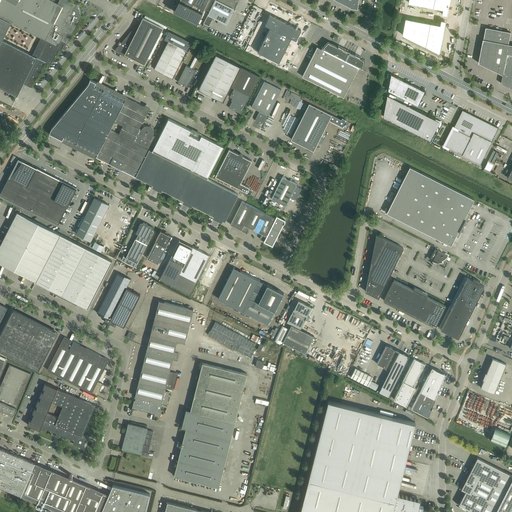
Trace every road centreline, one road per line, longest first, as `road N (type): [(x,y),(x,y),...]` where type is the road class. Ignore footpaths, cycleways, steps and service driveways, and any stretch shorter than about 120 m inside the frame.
road 1 (unclassified): [(85,52),(317,172),(321,188),(280,269)]
road 2 (unclassified): [(280,269),(17,133)]
road 3 (unclassified): [(95,466),(127,348),(0,282)]
road 4 (unclassified): [(441,511),(442,434),(469,364)]
road 5 (unclassified): [(469,364),(347,303)]
